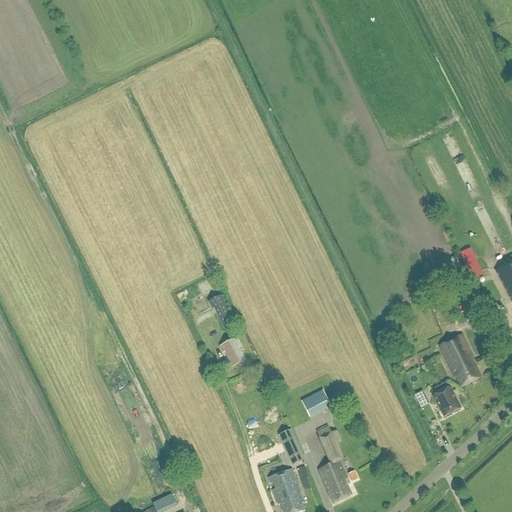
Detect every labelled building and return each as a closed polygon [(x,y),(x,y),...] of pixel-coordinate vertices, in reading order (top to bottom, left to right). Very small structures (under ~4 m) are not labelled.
[(472,281),(483,276),(470,249),(459,254),(472,281)] [(511,262),(495,271),(511,303),(511,302),(511,262)] [(236,325),(221,296),(208,302),(212,310),(214,309),(225,331),(236,325)] [(501,318),(502,317),(498,310),(497,311),(492,314),(496,322),(501,319),(501,318)] [(439,346),(455,379),(456,378),(461,388),(481,379),(473,364),(475,363),(461,335),(439,346)] [(232,368),(245,361),(241,352),(243,350),(237,338),(219,347),(223,353),(225,352),(232,368)] [(479,368),(489,362),(486,356),(476,362),(479,368)] [(444,418),(461,409),(450,388),(447,383),(434,389),(437,394),(433,397),(444,418)] [(323,390),(302,402),(310,417),(331,406),(323,390)] [(425,426),(429,431),(435,428),(432,422),(425,426)] [(334,505),(351,496),(346,486),(349,484),(345,476),(344,474),(338,462),(342,460),(335,444),(341,442),(336,432),(331,434),(328,426),(316,431),(331,465),(319,471),(329,494),(329,495),(334,505)] [(302,461),(295,464),(301,480),(306,479),(308,478),(302,461)] [(268,479),(271,485),(273,484),(275,490),(273,490),(278,506),(281,505),(283,511),(301,511),(304,511),(301,504),(304,503),(292,470),(268,479)] [(354,472),(348,475),(352,483),(358,480),(354,472)] [(162,510),(176,504),(172,496),(161,501),(152,506),(153,508),(145,511),(162,511),(163,511),(162,510)]
